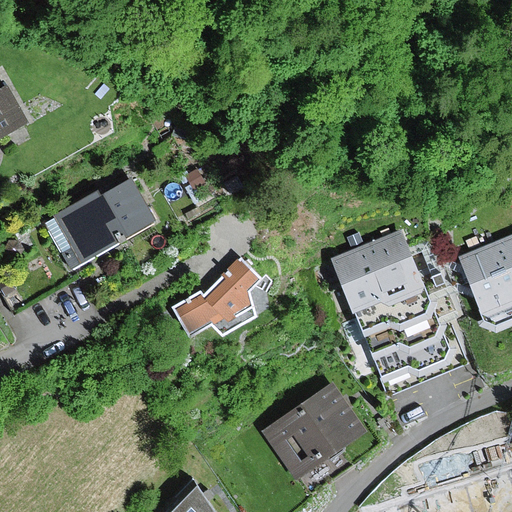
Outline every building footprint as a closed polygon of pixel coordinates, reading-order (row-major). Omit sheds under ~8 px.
[(4,85),(0,86),(0,131),(21,122),(4,85)] [(129,180),(51,221),(75,268),(154,227),(129,180)] [(404,230),(329,258),(382,396),(457,368),(404,230)] [(511,235),(457,258),(478,325),(490,336),(511,328),(511,235)] [(198,291),(171,306),(185,333),(206,322),(220,334),(254,317),(247,290),(257,280),(243,258),(204,299),(198,291)] [(332,384),(264,430),(296,477),(364,431),(332,384)] [(214,511),(194,481),(165,511),(214,511)]
